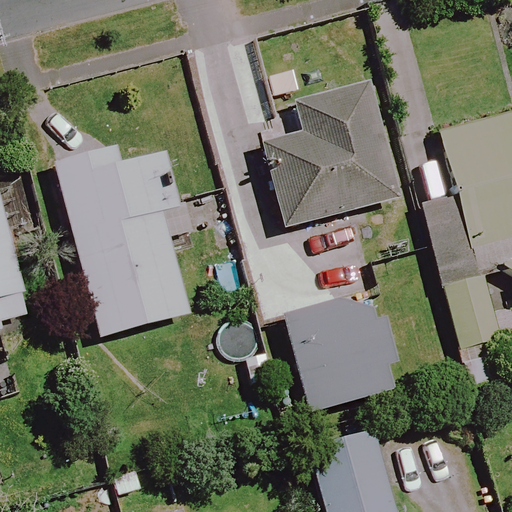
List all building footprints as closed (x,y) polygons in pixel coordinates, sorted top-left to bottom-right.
[(387,220),(364,95),(291,108),(297,142),(259,149),(276,241),(387,220)] [(465,351),(474,388),(507,380),(492,321),(511,315),(511,122),(511,118),(430,138),(467,283),(439,290),(455,354),(465,351)] [(191,247),(167,150),(50,180),(91,346),(180,323),(163,255),(191,247)] [(0,347),(25,341),(0,239),(0,347)] [(442,356),(429,302),(404,308),(417,362),(442,356)] [(367,367),(346,372),(329,305),(270,320),(299,435),(359,419),(355,403),(375,398),(367,367)] [(384,511),(365,439),(302,456),(316,511),(384,511)]
